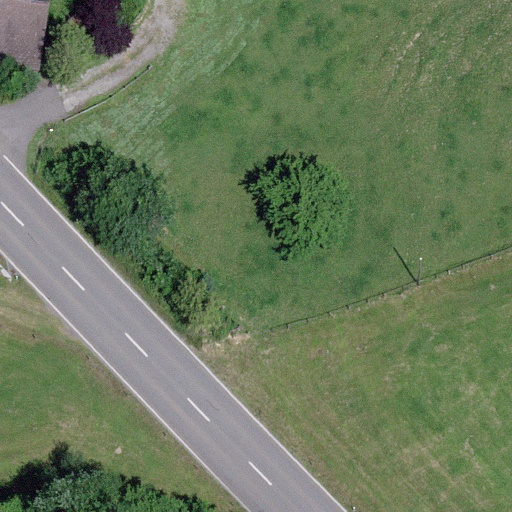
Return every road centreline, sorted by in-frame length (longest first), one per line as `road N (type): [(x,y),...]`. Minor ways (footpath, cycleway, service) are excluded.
road 1 (secondary): [(0,200),(299,511)]
road 2 (track): [(0,149),(32,117),(149,53),(167,0)]
